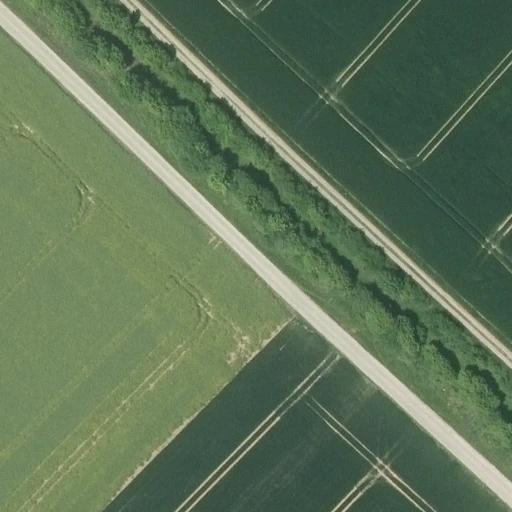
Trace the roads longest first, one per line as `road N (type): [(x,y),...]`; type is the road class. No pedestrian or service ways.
road 1 (track): [(511,449),(21,0)]
road 2 (track): [(0,117),(431,511)]
